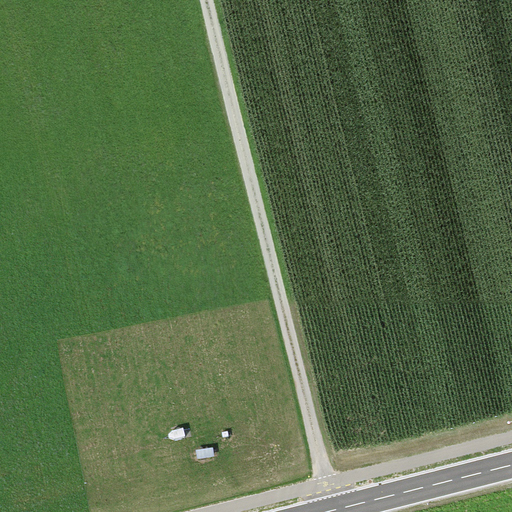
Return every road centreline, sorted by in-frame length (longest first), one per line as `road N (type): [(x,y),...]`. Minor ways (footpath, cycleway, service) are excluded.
road 1 (track): [(211,0),(336,511)]
road 2 (tertiary): [(347,511),(511,468)]
